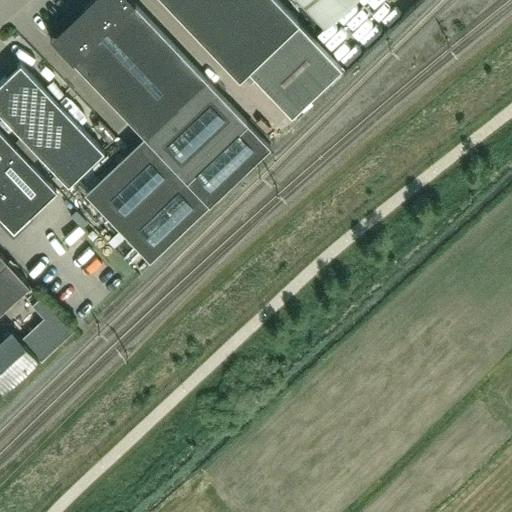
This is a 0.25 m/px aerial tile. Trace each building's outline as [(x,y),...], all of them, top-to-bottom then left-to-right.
[(132,0),(87,0),(49,37),(72,61),(73,61),(186,180),(208,203),(269,145),(247,121),(142,11),(134,2),(132,0)] [(165,0),(239,78),(249,68),(290,113),(340,65),(299,21),(279,0),(165,0)] [(301,0),(325,25),(351,0),(301,0)] [(357,43),(372,29),(364,20),(349,35),(357,43)] [(335,35),(326,42),(340,59),(349,51),(335,35)] [(20,62),(0,80),(0,111),(67,182),(103,149),(20,62)] [(0,213),(14,228),(56,188),(0,128),(0,213)] [(116,232),(130,221),(124,213),(110,224),(116,232)] [(0,310),(28,284),(7,260),(0,252),(0,310)] [(44,317),(20,338),(38,358),(40,360),(74,329),(42,294),(32,304),(44,317)] [(38,358),(11,329),(0,338),(0,388),(2,391),(38,358)]
